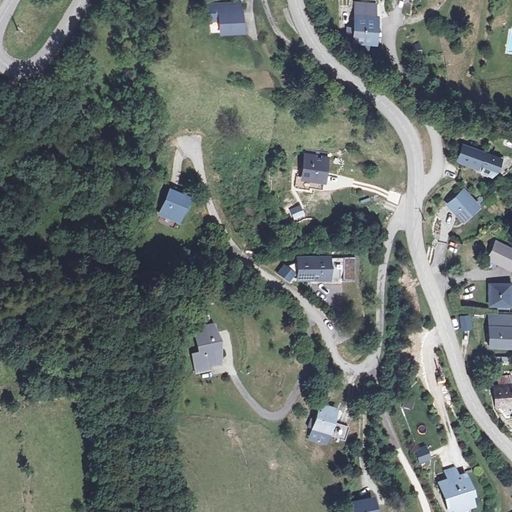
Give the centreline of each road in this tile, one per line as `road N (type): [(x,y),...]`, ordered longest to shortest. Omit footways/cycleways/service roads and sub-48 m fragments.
road 1 (residential): [(411,217),(381,264),(371,359),(344,366),(313,315),(224,237),(191,144),(183,141)]
road 2 (tertiary): [(411,217),(461,381),(511,453)]
road 3 (tertiary): [(292,0),(316,49),(407,134),(414,197)]
road 4 (residential): [(414,197),(436,167),(437,145),(396,71),(388,34)]
